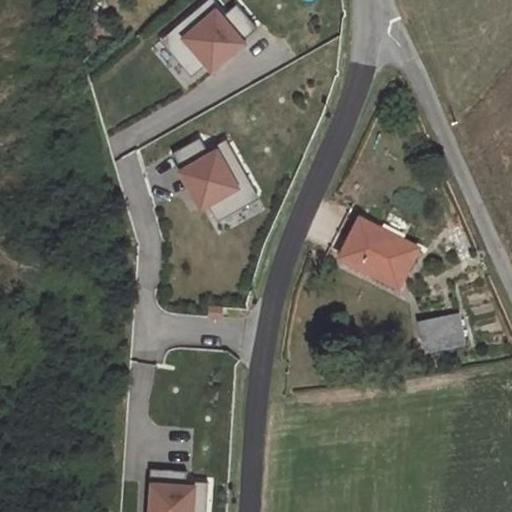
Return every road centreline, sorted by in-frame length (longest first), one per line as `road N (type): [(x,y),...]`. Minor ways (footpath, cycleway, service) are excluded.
road 1 (unclassified): [(244,511),(251,392),(283,250),(364,64),(371,16)]
road 2 (unclassified): [(511,283),(402,45),(371,16)]
